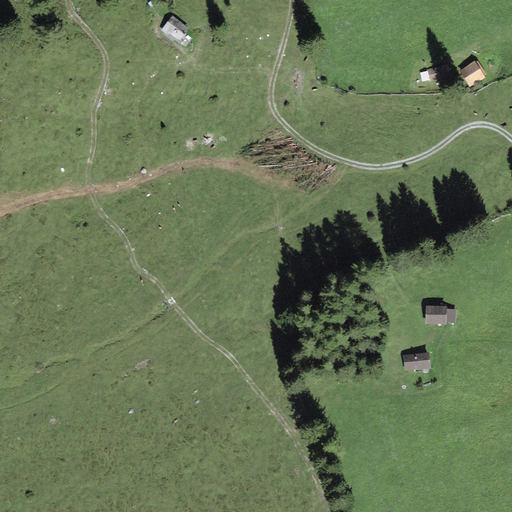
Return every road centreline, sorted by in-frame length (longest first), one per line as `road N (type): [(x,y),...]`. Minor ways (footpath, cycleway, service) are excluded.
road 1 (track): [(326,511),(310,450),(229,355),(142,273),(121,233),(101,216),(88,177),(107,55),(68,0)]
road 2 (track): [(511,139),(478,125),(390,168),(327,156),(293,134),(271,100),(294,0)]
